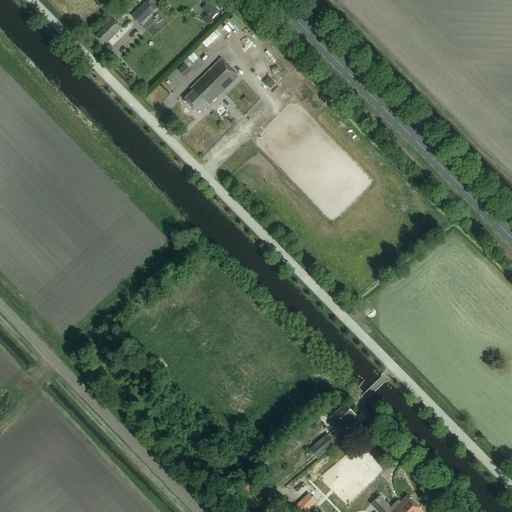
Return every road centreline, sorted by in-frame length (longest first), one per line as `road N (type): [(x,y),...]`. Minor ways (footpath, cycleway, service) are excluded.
road 1 (tertiary): [(394,368),(31,0)]
road 2 (primary): [(511,239),(273,0)]
road 3 (unclassified): [(198,511),(0,305)]
road 4 (tertiary): [(511,488),(394,368)]
road 5 (residential): [(394,368),(360,406),(430,479)]
